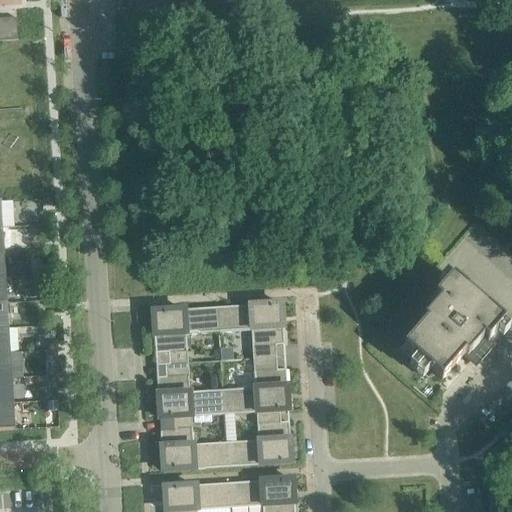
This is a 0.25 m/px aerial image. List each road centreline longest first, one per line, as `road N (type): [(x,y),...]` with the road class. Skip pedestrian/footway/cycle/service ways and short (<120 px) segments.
road 1 (unclassified): [(75,0),(102,449)]
road 2 (residential): [(321,474),(310,300)]
road 3 (residential): [(450,465),(457,419),(511,356)]
road 4 (residential): [(321,474),(450,465)]
